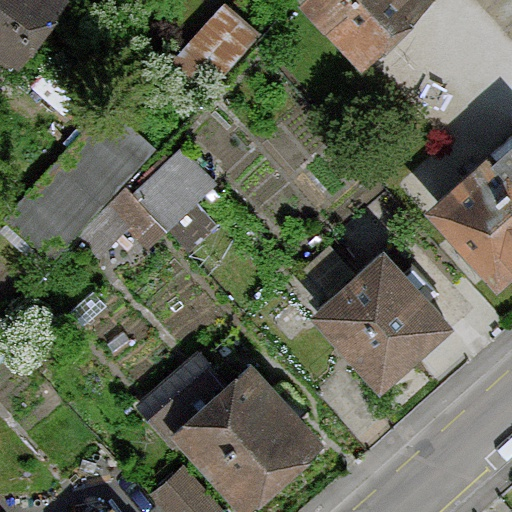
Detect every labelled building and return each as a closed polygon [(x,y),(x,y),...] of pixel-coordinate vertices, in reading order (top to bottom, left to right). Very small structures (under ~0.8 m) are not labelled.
[(0,0),(0,54),(14,65),(60,0),(0,0)] [(303,0),(357,56),(416,0),(303,0)] [(220,1),(169,56),(207,90),(258,35),(220,1)] [(3,215),(48,257),(72,232),(121,180),(154,145),(109,103),(3,215)] [(425,200),(497,279),(511,265),(511,130),(489,152),(484,147),(425,200)] [(121,180),(72,232),(96,254),(123,225),(147,249),(213,179),(175,144),(132,190),(121,180)] [(310,307),(378,382),(449,317),(381,242),(310,307)] [(170,430),(244,509),(323,435),(248,355),(224,377),(193,345),(132,402),(164,436),(170,430)] [(223,511),(224,511),(182,464),(155,488),(176,511),(223,511)] [(95,511),(119,511),(108,501),(95,511)]
